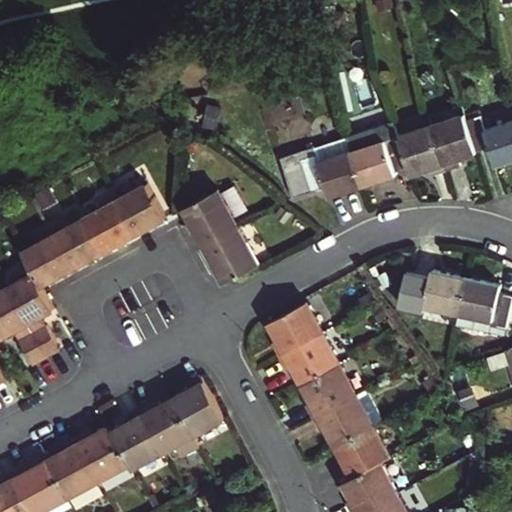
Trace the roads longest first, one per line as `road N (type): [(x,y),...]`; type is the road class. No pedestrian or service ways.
road 1 (residential): [(209,322),(383,235),(458,222),(510,234)]
road 2 (residential): [(117,374),(80,303),(170,252),(209,322)]
road 3 (residential): [(300,511),(209,322)]
road 4 (residential): [(117,374),(0,437)]
